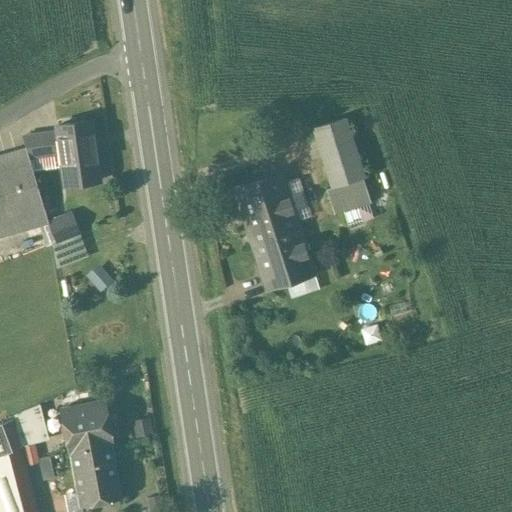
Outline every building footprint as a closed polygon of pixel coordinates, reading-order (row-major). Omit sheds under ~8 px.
[(91,124),(57,129),(58,132),(61,155),(63,168),(96,163),(97,163),(91,124)] [(356,129),(323,139),(347,218),(380,209),(356,129)] [(58,132),(23,137),(27,152),(29,159),(61,155),(58,132)] [(27,152),(0,159),(0,236),(33,228),(24,198),(40,194),(29,159),(27,152)] [(96,163),(63,168),(66,186),(99,182),(96,163)] [(313,273),(281,176),(236,191),(267,288),(313,273)] [(71,214),(48,223),(56,242),(78,234),(71,214)] [(101,265),(89,276),(103,290),(115,279),(101,265)] [(367,343),(384,340),(381,324),(364,328),(367,343)] [(103,403),(61,412),(69,452),(71,452),(109,444),(111,444),(103,403)] [(137,435),(154,433),(152,418),(135,420),(137,435)] [(52,454),(43,420),(33,424),(42,456),(52,454)] [(42,456),(33,424),(16,431),(17,434),(24,461),(42,456)] [(17,434),(0,440),(0,472),(25,464),(24,461),(17,434)] [(109,444),(71,452),(81,506),(120,498),(109,444)] [(38,511),(25,464),(0,472),(0,511),(38,511)] [(59,493),(54,472),(41,475),(47,496),(59,493)]
